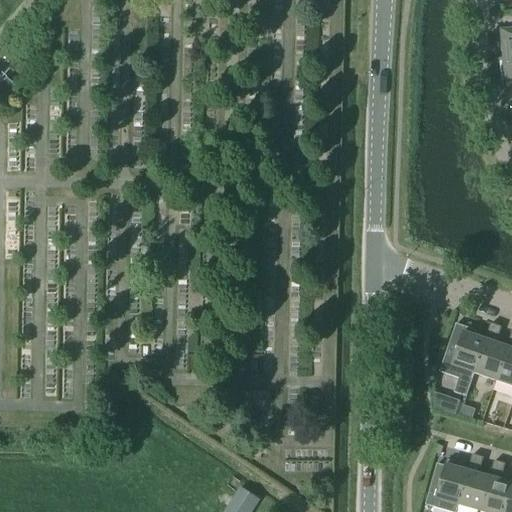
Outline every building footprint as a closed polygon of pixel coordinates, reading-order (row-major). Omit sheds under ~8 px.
[(503,61),(511,60),(511,36),(509,37),(509,35),(498,36),(500,56),(502,56),(503,61)] [(511,60),(503,61),(503,66),(501,67),(503,87),(511,86),(511,60)] [(0,87),(0,98),(6,104),(18,90),(7,79),(0,87)] [(500,333),(489,329),(484,345),(485,345),(473,379),(495,386),(506,353),(505,353),(495,349),(500,333)] [(453,398),(465,402),(484,345),(473,341),(475,336),(455,330),(438,377),(458,384),(453,398)] [(511,336),(511,337),(505,353),(506,353),(495,386),(511,392),(511,336)] [(433,397),(434,412),(454,419),(458,405),(433,397)] [(458,511),(462,511),(481,511),(489,483),(478,480),(482,463),(471,460),(467,477),(458,511)] [(444,472),(436,469),(424,510),(430,511),(457,511),(467,477),(456,473),(457,468),(446,465),(444,472)] [(504,469),(493,466),(489,483),(481,511),(504,511),(511,489),(500,486),(504,469)] [(239,490),(225,511),(250,511),(257,502),(239,490)]
